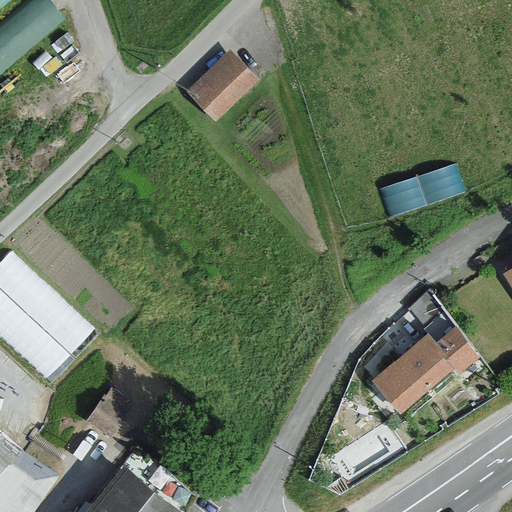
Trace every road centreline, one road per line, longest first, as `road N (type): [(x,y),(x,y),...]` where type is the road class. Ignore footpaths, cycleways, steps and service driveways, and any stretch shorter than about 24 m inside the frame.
road 1 (residential): [(258,511),(324,379),(364,321),(438,259),(511,215)]
road 2 (unclassified): [(245,0),(0,234)]
road 3 (track): [(364,321),(275,71)]
